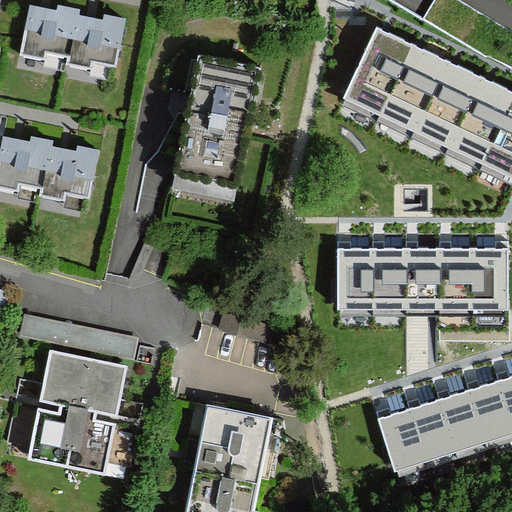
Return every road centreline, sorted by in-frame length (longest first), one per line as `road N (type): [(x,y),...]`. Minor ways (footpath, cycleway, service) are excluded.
road 1 (unknown): [(117,299),(156,102)]
road 2 (residential): [(0,266),(175,315)]
